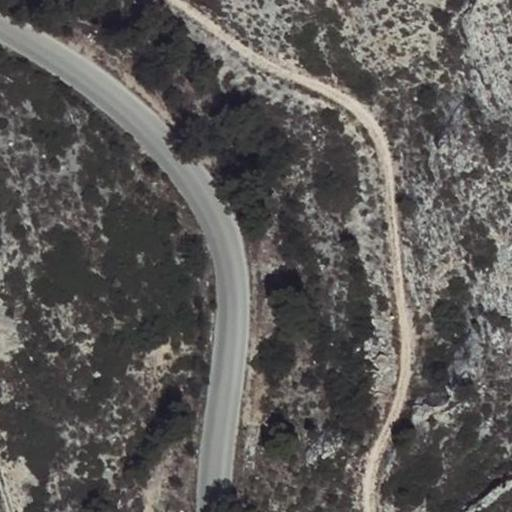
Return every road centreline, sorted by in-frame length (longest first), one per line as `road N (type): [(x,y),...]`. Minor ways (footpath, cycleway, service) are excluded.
road 1 (track): [(176,0),(248,55),(346,100),(381,142),(404,329),(403,386),(366,485),(369,511)]
road 2 (unclassified): [(0,26),(115,98),(192,180),(225,229),(236,276),(236,355),(220,511)]
